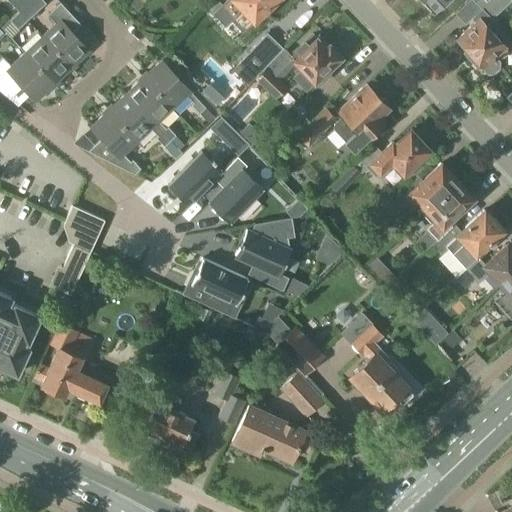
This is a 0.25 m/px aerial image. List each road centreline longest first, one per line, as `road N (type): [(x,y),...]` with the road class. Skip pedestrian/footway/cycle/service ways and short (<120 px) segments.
road 1 (residential): [(164,282),(186,234),(40,137),(68,107)]
road 2 (residential): [(356,0),(511,165)]
road 3 (secondary): [(142,511),(0,440)]
road 4 (residential): [(68,107),(128,46),(85,0)]
road 5 (secondary): [(411,511),(511,413)]
